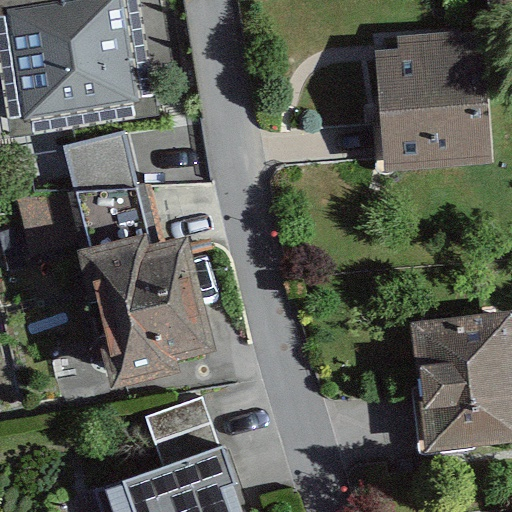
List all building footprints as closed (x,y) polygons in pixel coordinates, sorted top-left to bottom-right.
[(143,0),(0,0),(0,55),(14,142),(162,119),(143,0)] [(398,58),(376,59),(384,175),(493,167),(484,40),(459,42),(458,36),(397,41),(398,58)] [(85,190),(150,193),(134,129),(73,145),(85,190)] [(150,193),(85,190),(112,297),(96,301),(106,338),(119,334),(130,378),(213,357),(181,230),(161,235),(150,193)] [(511,315),(410,327),(426,456),(511,446),(511,315)] [(245,507),(206,400),(146,421),(165,475),(102,498),(107,511),(234,511),(235,511),(245,507)]
